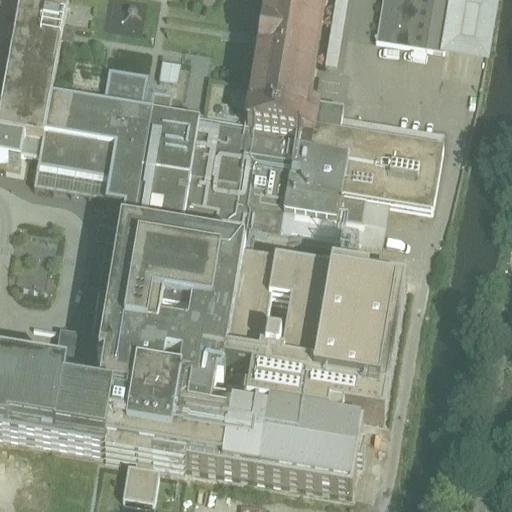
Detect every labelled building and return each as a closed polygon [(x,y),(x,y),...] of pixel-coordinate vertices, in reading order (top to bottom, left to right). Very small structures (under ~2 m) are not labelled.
[(52,99),(69,0),(22,0),(0,121),(0,164),(21,168),(23,161),(40,164),(52,99)] [(268,0),(248,133),(247,134),(315,145),(320,113),(309,111),(326,0),(268,0)] [(454,0),(384,0),(377,46),(445,58),(454,0)] [(500,0),(454,0),(445,58),(490,65),(500,0)] [(165,67),(163,86),(181,87),(182,69),(165,67)] [(52,99),(40,164),(38,173),(110,185),(105,207),(125,211),(121,234),(131,236),(152,118),(170,121),(170,119),(173,102),(155,99),(152,116),(144,114),(149,82),(145,82),(145,86),(113,81),(114,77),(110,76),(105,108),(52,99)] [(248,133),(170,119),(170,121),(152,118),(131,236),(171,243),(174,228),(201,232),(198,247),(246,256),(243,269),(375,290),(380,258),(383,259),(391,211),(432,218),(444,155),(342,135),(345,118),(320,113),(315,145),(247,134),(248,133)] [(110,185),(38,173),(34,195),(105,207),(110,185)] [(131,236),(121,234),(111,299),(101,298),(93,344),(65,339),(61,364),(67,365),(65,380),(83,383),(83,389),(0,375),(0,443),(106,461),(107,459),(138,465),(156,468),(188,473),(188,475),(352,503),(363,436),(342,432),(246,419),(214,414),(217,395),(223,395),(223,392),(243,269),(246,256),(198,247),(171,243),(131,236)] [(21,238),(13,299),(49,304),(57,243),(21,238)] [(342,432),(344,425),(383,431),(406,296),(375,290),(243,269),(223,392),(249,396),(246,419),(342,432)] [(156,468),(138,465),(136,476),(130,475),(124,508),(150,511),(155,511),(161,480),(154,479),(156,468)]
